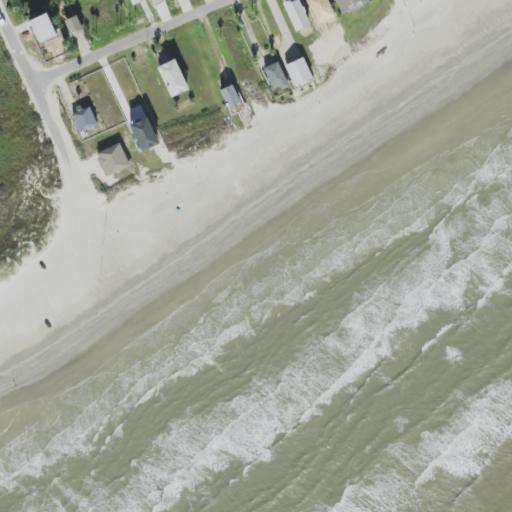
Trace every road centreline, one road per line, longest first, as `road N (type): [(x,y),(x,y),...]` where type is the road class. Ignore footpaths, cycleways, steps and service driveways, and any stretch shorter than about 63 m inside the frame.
road 1 (residential): [(0,1),(82,192)]
road 2 (residential): [(40,81),(229,0)]
road 3 (residential): [(82,192),(265,117)]
